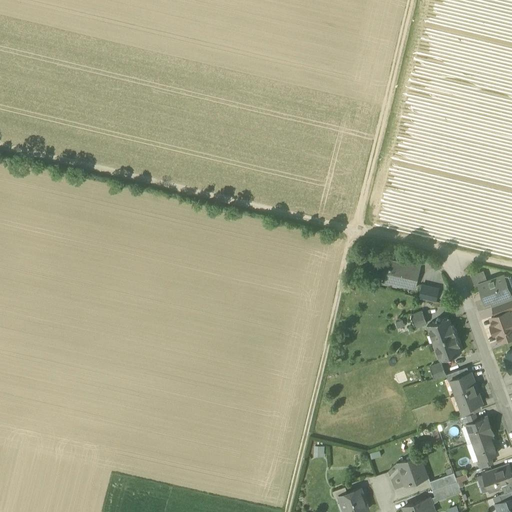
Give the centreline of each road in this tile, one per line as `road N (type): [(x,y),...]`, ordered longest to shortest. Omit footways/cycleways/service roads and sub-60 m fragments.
road 1 (track): [(511,270),(0,148)]
road 2 (track): [(289,511),(411,0)]
road 3 (residential): [(511,426),(450,257)]
